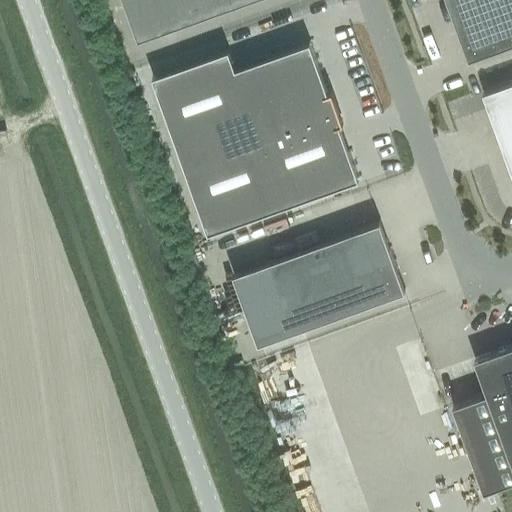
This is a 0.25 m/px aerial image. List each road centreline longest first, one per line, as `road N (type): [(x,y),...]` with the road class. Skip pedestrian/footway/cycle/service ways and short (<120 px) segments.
road 1 (unclassified): [(211,511),(26,0)]
road 2 (unclassified): [(371,0),(458,242),(479,267),(511,272)]
